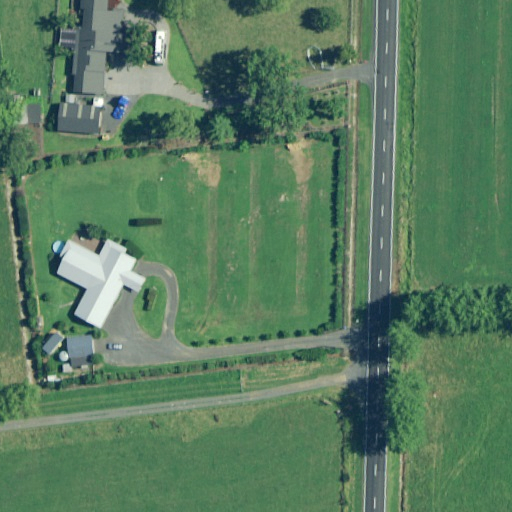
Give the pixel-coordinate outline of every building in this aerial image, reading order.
[(83,0),(83,8),(87,9),(85,28),(80,28),(75,90),(105,92),(108,52),(131,53),(132,33),(123,32),(124,13),(110,11),(110,0),(83,0)] [(102,106),(62,103),(60,131),(100,134),(102,106)] [(44,122),(42,104),(14,106),(15,125),(44,122)] [(127,249),(109,240),(101,256),(70,241),(62,257),(64,258),(57,273),(89,288),(76,314),(103,327),(124,284),(141,292),(147,279),(131,271),(137,260),(125,253),(127,249)] [(94,357),(94,335),(69,335),(69,357),(94,357)]
